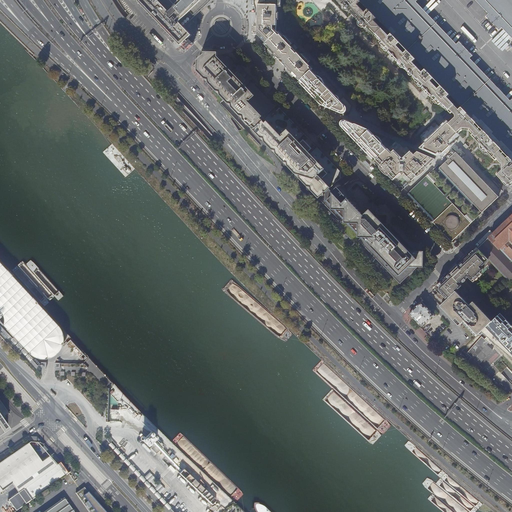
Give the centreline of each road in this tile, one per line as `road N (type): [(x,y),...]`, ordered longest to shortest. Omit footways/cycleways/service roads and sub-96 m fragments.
road 1 (residential): [(0,14),(333,360),(507,511)]
road 2 (motorway): [(114,99),(366,361),(511,488)]
road 3 (motorway): [(511,458),(380,344),(161,114)]
road 4 (residential): [(234,39),(446,263)]
road 5 (secondary): [(388,317),(249,158)]
road 6 (motorway): [(161,114),(82,0)]
road 7 (secondary): [(487,407),(388,317)]
road 8 (residential): [(43,417),(122,511)]
